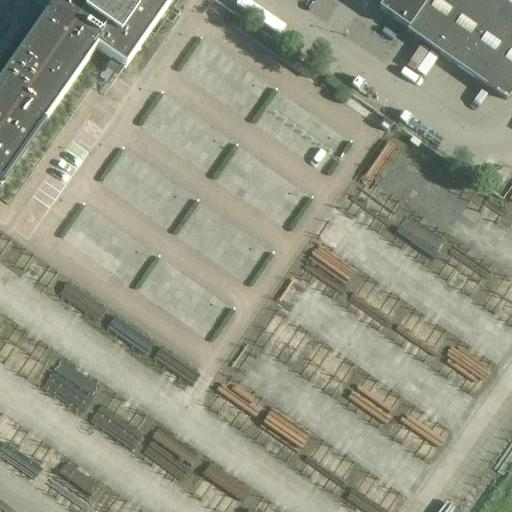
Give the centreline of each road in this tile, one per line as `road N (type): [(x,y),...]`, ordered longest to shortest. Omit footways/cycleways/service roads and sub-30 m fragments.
road 1 (unclassified): [(260,0),(490,165),(511,134)]
road 2 (unknown): [(248,370),(435,496)]
